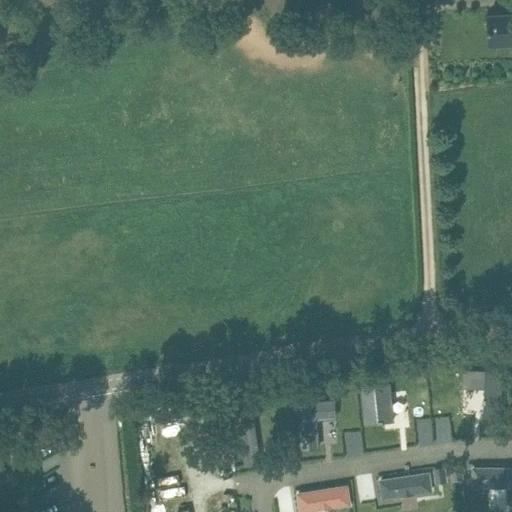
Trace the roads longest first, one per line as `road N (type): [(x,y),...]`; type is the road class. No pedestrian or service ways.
road 1 (unclassified): [(93,385),(435,336),(511,334)]
road 2 (track): [(416,0),(435,336)]
road 3 (residential): [(93,385),(101,511)]
